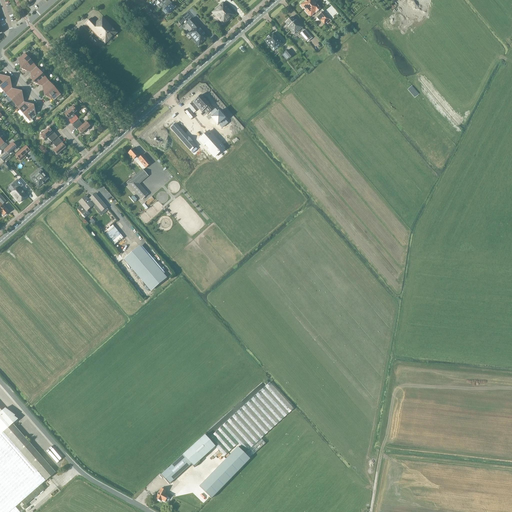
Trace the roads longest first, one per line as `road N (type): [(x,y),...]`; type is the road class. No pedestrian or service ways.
road 1 (tertiary): [(124,134),(277,0)]
road 2 (unclassified): [(150,511),(78,470),(0,381)]
road 3 (tertiary): [(0,242),(124,134)]
